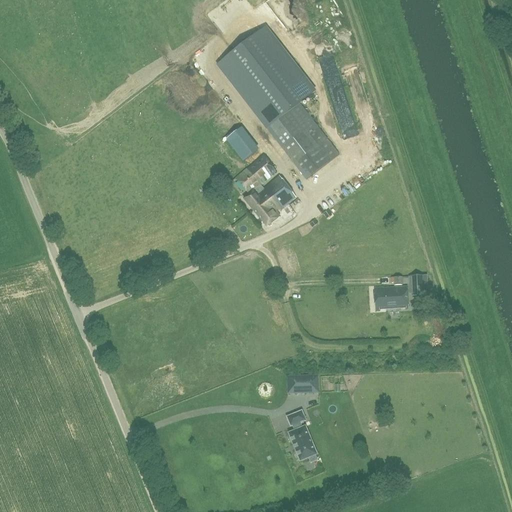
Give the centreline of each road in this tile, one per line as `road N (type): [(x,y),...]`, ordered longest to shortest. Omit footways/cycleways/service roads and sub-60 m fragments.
road 1 (unclassified): [(160,511),(0,132)]
road 2 (unknown): [(258,248),(310,212),(307,196),(261,137)]
